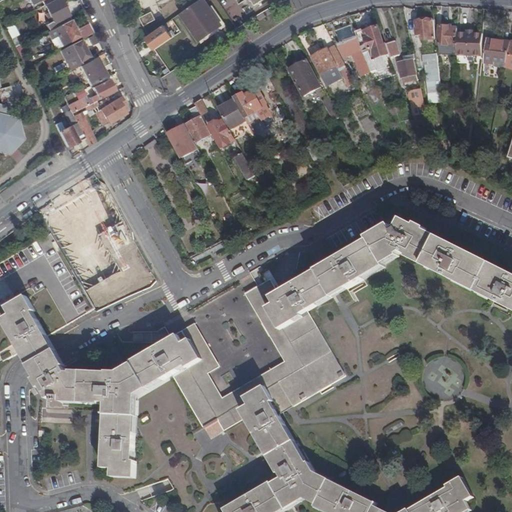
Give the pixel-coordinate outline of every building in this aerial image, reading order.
[(60,0),(53,0),(44,5),(54,22),(68,15),(60,0)] [(213,10),(206,0),(198,0),(181,12),(200,39),(222,23),(213,10)] [(215,9),(213,10),(222,23),(200,39),(201,41),(226,24),(215,9)] [(155,20),(151,12),(143,16),(139,18),(143,26),(155,20)] [(68,15),(54,22),(47,26),(49,30),(70,19),(68,15)] [(49,30),(47,32),(51,39),(62,33),(63,35),(59,37),(63,44),(79,36),(81,39),(94,32),(89,22),(76,29),(70,19),(49,30)] [(436,39),(434,20),(415,22),(417,35),(423,34),(424,40),(436,39)] [(13,21),(5,26),(11,38),(19,34),(13,21)] [(170,33),(164,24),(149,35),(147,36),(155,49),(175,35),(172,32),(170,33)] [(338,38),(353,33),(351,25),(336,30),(338,38)] [(439,45),(457,45),(458,32),(458,28),(448,28),(448,26),(441,25),(439,45)] [(388,61),(392,60),(391,58),(387,44),(385,45),(379,27),(357,34),(357,36),(362,47),(369,62),(372,69),(374,76),(377,75),(391,69),(388,61)] [(483,33),(458,32),(457,45),(457,48),(457,55),(457,62),(478,63),(478,58),(481,58),(483,33)] [(362,47),(357,36),(355,37),(353,33),(338,38),(340,43),(338,44),(344,59),(353,55),(351,51),(362,47)] [(81,39),(59,51),(70,70),(80,65),(82,64),(80,61),(90,57),(81,39)] [(491,64),(506,66),(511,42),(487,39),(484,63),(491,64)] [(387,44),(391,58),(400,55),(395,40),(387,43),(387,44)] [(25,43),(16,48),(21,56),(29,52),(25,43)] [(346,80),(351,77),(340,54),(335,45),(312,58),(314,61),(324,80),(328,81),(337,76),(337,73),(341,71),(346,80)] [(428,84),(429,84),(441,83),(438,53),(424,55),(424,64),(426,64),(428,84)] [(82,64),(80,65),(90,85),(107,77),(101,66),(99,67),(94,58),(82,64)] [(398,62),(401,78),(404,77),(417,75),(413,59),(398,62)] [(290,70),(305,97),(322,88),(307,61),(290,70)] [(366,72),(372,69),(369,62),(363,65),(366,72)] [(99,99),(114,91),(108,79),(92,87),(99,99)] [(0,93),(12,90),(10,84),(0,86),(0,93)] [(82,86),(74,91),(78,99),(83,96),(86,94),(82,86)] [(121,97),(127,94),(123,87),(114,91),(99,99),(96,100),(98,105),(100,108),(101,110),(108,122),(109,123),(127,113),(122,105),(125,103),(121,97)] [(417,124),(428,121),(421,89),(409,91),(414,116),(417,124)] [(14,97),(12,90),(0,93),(0,94),(2,100),(14,97)] [(263,107),(266,105),(258,90),(248,95),(245,96),(244,94),(234,99),(244,116),(245,119),(263,109),(263,107)] [(78,99),(67,104),(72,112),(87,104),(83,96),(78,99)] [(330,97),(323,101),(333,120),(340,116),(330,97)] [(17,104),(15,98),(6,100),(8,106),(17,104)] [(244,116),(234,99),(218,108),(225,121),(228,126),(236,121),(238,123),(245,119),(244,116)] [(96,100),(85,106),(87,111),(98,105),(96,100)] [(209,112),(202,100),(196,104),(202,116),(209,112)] [(0,150),(9,153),(24,137),(18,116),(7,113),(5,104),(0,102),(0,150)] [(67,103),(60,106),(63,112),(70,125),(77,122),(70,109),(67,103)] [(103,125),(108,122),(101,110),(95,113),(103,125)] [(85,138),(89,146),(96,141),(81,111),(76,114),(75,112),(72,113),(79,127),(85,138)] [(212,135),(202,117),(186,125),(191,134),(196,143),(212,135)] [(228,126),(225,121),(211,128),(222,147),(236,140),(228,126)] [(66,145),(67,147),(85,138),(79,127),(73,130),(71,125),(59,132),(66,145)] [(191,134),(186,125),(170,134),(179,150),(182,149),(183,148),(188,145),(186,140),(188,139),(187,136),(191,134)] [(248,180),(255,176),(243,153),(242,154),(240,152),(236,154),(237,156),(236,158),(248,180)] [(49,213),(65,240),(80,232),(64,204),(49,213)] [(93,229),(100,242),(117,232),(104,208),(97,212),(96,210),(86,217),(93,229)] [(31,210),(23,216),(26,220),(33,214),(31,210)] [(511,511),(511,273),(509,272),(426,230),(417,226),(403,219),(400,227),(395,230),(392,224),(369,238),(371,240),(385,265),(400,255),(400,254),(404,252),(410,255),(410,256),(465,284),(511,308),(511,511)] [(333,298),(386,267),(385,265),(371,240),(278,293),(271,280),(259,287),(246,294),(286,362),(267,373),(244,386),(223,399),(208,373),(219,366),(196,324),(172,338),(172,339),(133,362),(135,364),(121,372),(110,372),(110,373),(74,372),(74,373),(69,373),(61,360),(56,351),(48,337),(90,312),(96,309),(79,280),(52,233),(0,264),(0,364),(3,363),(21,353),(29,365),(37,379),(35,381),(40,390),(43,389),(49,401),(54,399),(54,403),(84,404),(101,405),(101,404),(107,404),(107,415),(105,415),(104,449),(104,469),(113,469),(113,478),(136,479),(137,461),(135,461),(137,395),(174,374),(203,425),(204,427),(204,426),(206,428),(219,421),(225,430),(248,417),(252,425),(251,426),(275,468),(279,474),(280,474),(283,479),(274,484),(273,483),(227,510),(227,511),(284,511),(307,499),(318,505),(318,506),(330,511),(470,511),(473,511),(467,502),(475,497),(463,477),(448,486),(450,488),(408,511),(387,511),(377,507),(378,504),(355,493),(315,472),(310,463),(308,464),(286,428),(279,415),(287,410),(346,376),(309,312),(333,298)] [(79,280),(96,309),(98,311),(107,307),(131,296),(132,296),(112,261),(88,275),(79,280)]
